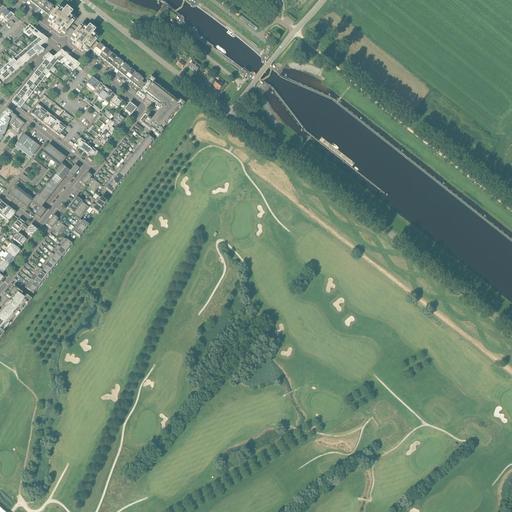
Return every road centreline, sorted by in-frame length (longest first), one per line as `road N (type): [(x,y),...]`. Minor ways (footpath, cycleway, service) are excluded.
road 1 (tertiary): [(511,329),(228,114)]
road 2 (residential): [(62,43),(141,107),(96,168),(85,166)]
road 3 (tertiary): [(228,114),(108,18)]
road 4 (unclassified): [(228,114),(323,0)]
